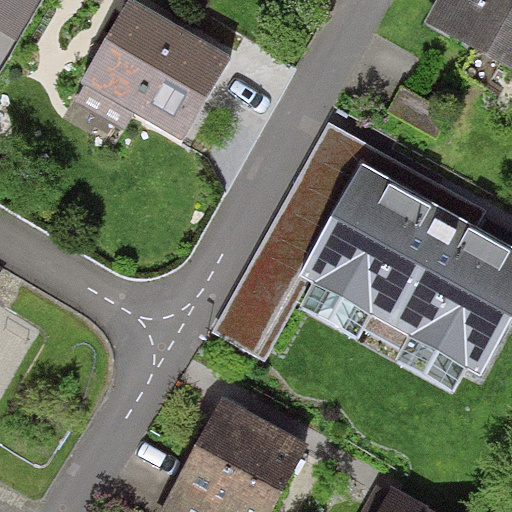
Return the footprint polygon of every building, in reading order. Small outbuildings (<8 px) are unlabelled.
[(511,0),(436,0),(420,29),(511,80),(511,0)] [(230,65),(126,3),(74,89),(80,92),(72,105),(119,133),(128,118),(179,149),(230,65)] [(446,114),(401,90),(388,114),(433,139),(446,114)] [(511,307),(511,250),(364,168),(307,270),(321,278),(307,303),(450,382),(464,358),(479,366),(511,307)] [(266,511),(301,450),(217,404),(157,511),(266,511)] [(424,511),(390,493),(378,511),(424,511)]
